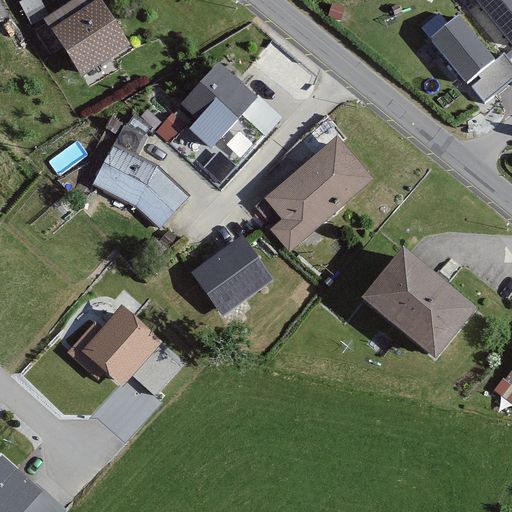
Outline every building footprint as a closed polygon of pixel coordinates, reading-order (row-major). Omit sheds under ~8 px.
[(120,51),(87,0),(69,0),(36,22),(75,81),(120,51)] [(511,0),(486,0),(479,6),(511,46),(511,0)] [(423,28),(431,41),(449,30),(442,17),(423,28)] [(434,45),(467,85),(492,65),(459,25),(434,45)] [(247,105),(206,72),(175,110),(191,122),(179,136),(205,157),(247,105)] [(89,185),(132,210),(159,234),(187,203),(153,172),(134,161),(143,145),(121,132),(89,185)] [(274,235),(290,253),(370,184),(337,146),(269,205),(286,224),(274,235)] [(197,279),(222,314),(267,282),(242,246),(197,279)] [(368,309),(436,364),(472,318),(404,264),(368,309)] [(161,348),(122,312),(103,333),(94,324),(66,355),(98,383),(104,376),(121,392),(132,380),(158,351),(161,348)] [(181,370),(158,351),(132,380),(155,399),(181,370)] [(511,369),(501,385),(511,392),(511,369)] [(64,511),(65,511),(4,460),(0,464),(0,511),(64,511)]
